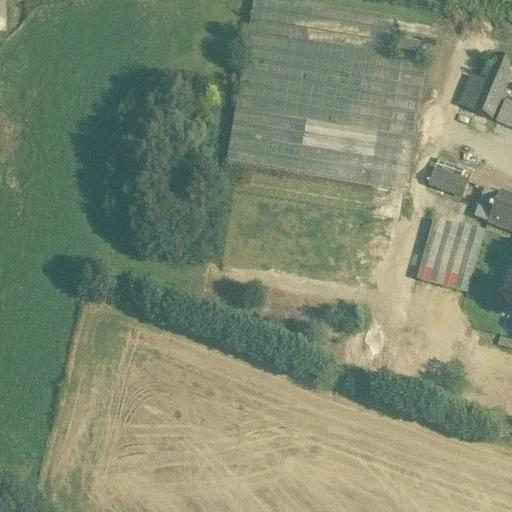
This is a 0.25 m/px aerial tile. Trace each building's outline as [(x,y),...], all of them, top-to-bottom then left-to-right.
[(398,21),(270,0),(255,0),(249,35),(392,59),(398,21)] [(392,59),(249,35),(237,112),(414,141),(427,65),(398,60),(392,59)] [(432,47),(401,42),(398,60),(427,65),(429,65),(432,47)] [(511,75),(511,65),(497,59),(487,84),(474,114),(493,122),(511,75)] [(457,107),(474,114),(487,84),(470,78),(457,107)] [(511,106),(506,104),(497,124),(511,130),(511,106)] [(414,141),(237,112),(228,165),(405,195),(414,141)] [(473,175),(439,162),(436,170),(470,183),(473,175)] [(228,165),(227,165),(210,267),(389,297),(401,220),(405,195),(228,165)] [(470,183),(436,170),(429,187),(464,200),(470,183)] [(486,192),(475,220),(489,225),(500,197),(486,192)] [(511,198),(501,194),(500,197),(489,225),(511,234),(511,198)] [(434,226),(401,220),(389,297),(413,301),(431,235),(434,226)] [(435,223),(434,226),(431,235),(481,249),(485,238),(435,223)] [(392,374),(388,390),(438,404),(481,249),(431,235),(413,301),(392,374)] [(355,365),(392,374),(413,301),(389,297),(210,267),(205,291),(368,318),(355,365)]
